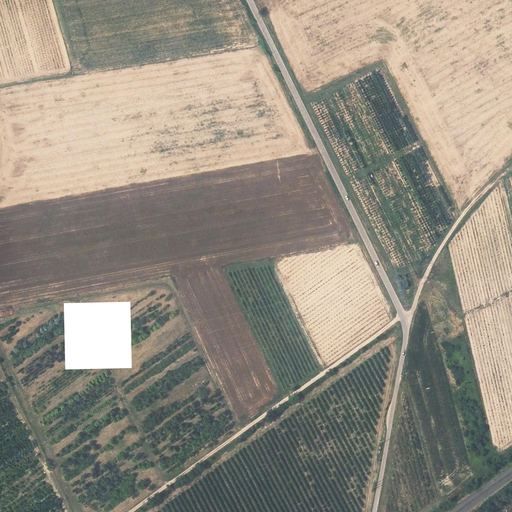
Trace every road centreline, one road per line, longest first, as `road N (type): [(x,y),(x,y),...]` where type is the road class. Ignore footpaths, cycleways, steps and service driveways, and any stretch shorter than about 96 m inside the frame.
road 1 (unclassified): [(250,0),(406,330),(374,511)]
road 2 (track): [(130,511),(402,315)]
road 3 (track): [(499,175),(451,230),(414,308),(402,315)]
